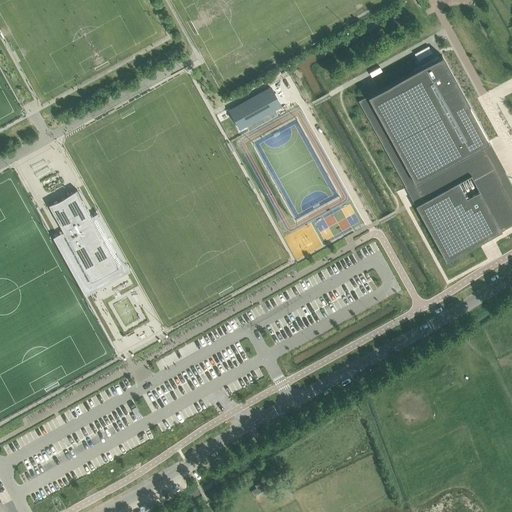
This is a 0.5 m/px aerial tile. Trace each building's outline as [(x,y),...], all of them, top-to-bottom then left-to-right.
[(428,46),(414,52),(417,59),(431,53),(428,46)] [(442,55),(358,101),(446,260),(511,223),(511,182),(489,140),(442,55)] [(162,210),(189,196),(160,141),(133,155),(162,210)] [(77,187),(49,203),(92,279),(120,264),(77,187)] [(212,296),(244,280),(223,239),(208,246),(186,202),(171,209),(194,256),(192,257),(212,296)] [(257,488),(252,491),(255,496),(264,490),(259,482),(255,485),(257,488)]
